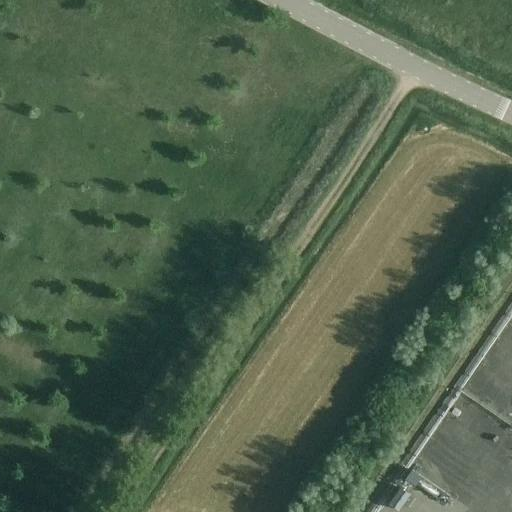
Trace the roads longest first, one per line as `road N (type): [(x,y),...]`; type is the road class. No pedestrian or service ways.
road 1 (track): [(413,65),(111,511)]
road 2 (unclassified): [(511,114),(280,0)]
